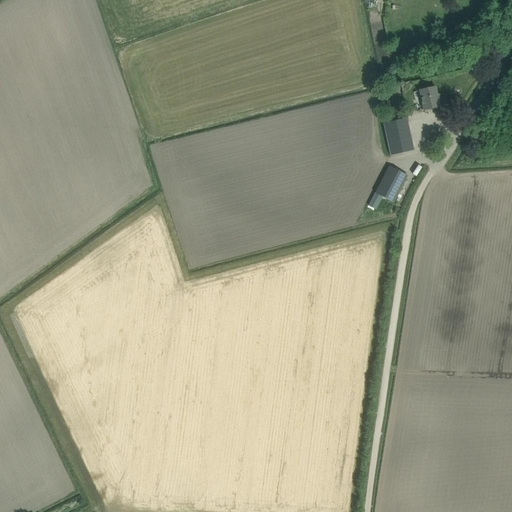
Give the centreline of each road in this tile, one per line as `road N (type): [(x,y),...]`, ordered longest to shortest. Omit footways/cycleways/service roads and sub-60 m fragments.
road 1 (unclassified): [(511,30),(410,204),(404,260)]
road 2 (track): [(404,260),(373,511)]
